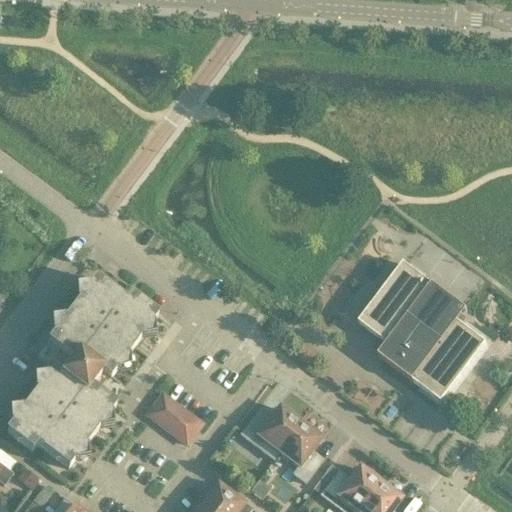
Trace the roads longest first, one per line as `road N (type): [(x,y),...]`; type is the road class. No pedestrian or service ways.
road 1 (residential): [(89,227),(217,72),(252,4)]
road 2 (residential): [(511,22),(252,4)]
road 3 (residential): [(450,498),(267,357)]
road 4 (residential): [(267,357),(89,227)]
road 5 (residential): [(154,511),(267,357)]
road 6 (residential): [(0,346),(89,227)]
